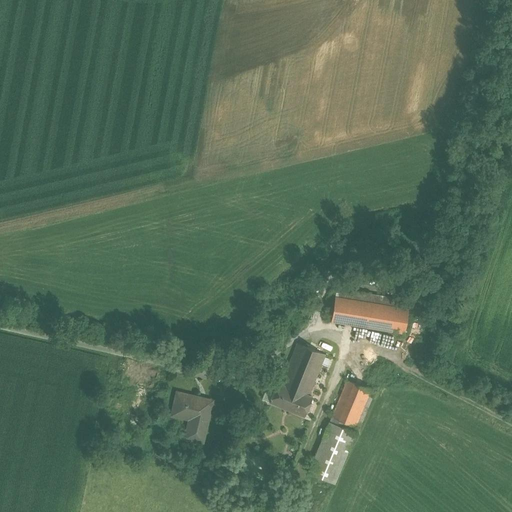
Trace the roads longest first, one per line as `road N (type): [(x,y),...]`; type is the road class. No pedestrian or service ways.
road 1 (unclassified): [(0,326),(246,381)]
road 2 (unclassified): [(363,346),(511,425)]
